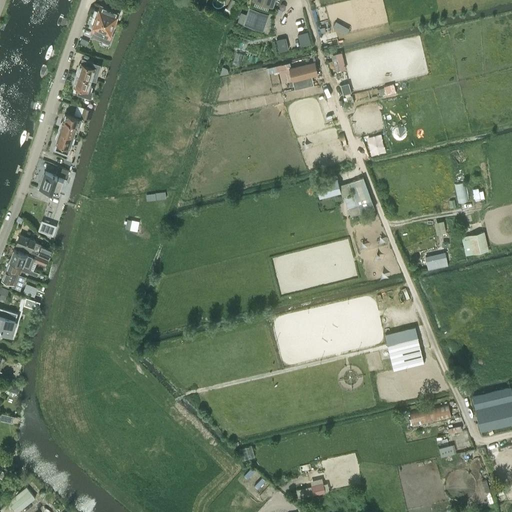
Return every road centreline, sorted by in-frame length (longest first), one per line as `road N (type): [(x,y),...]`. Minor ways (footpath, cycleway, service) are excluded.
road 1 (track): [(473,433),(342,119),(304,0)]
road 2 (residential): [(0,250),(88,0)]
